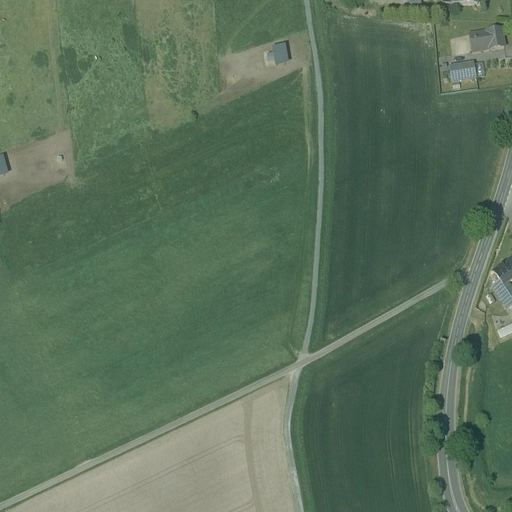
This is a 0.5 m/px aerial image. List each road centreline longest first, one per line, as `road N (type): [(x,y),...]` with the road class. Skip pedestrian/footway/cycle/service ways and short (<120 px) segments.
road 1 (track): [(470,284),(456,279),(322,355),(0,507)]
road 2 (track): [(303,0),(315,191),(306,319),(284,427),(298,511)]
road 3 (secondary): [(455,510),(444,434),(449,369),(503,191)]
